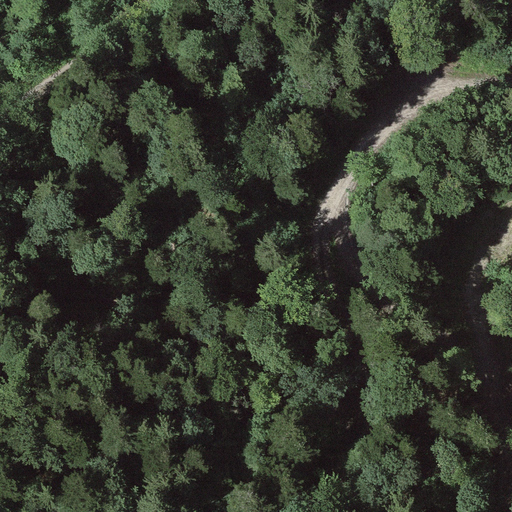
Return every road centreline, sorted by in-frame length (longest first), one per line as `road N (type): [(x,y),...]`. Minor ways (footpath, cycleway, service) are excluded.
road 1 (track): [(511,71),(484,73),(397,106),(354,146),(316,209),(317,261),(353,349),(368,424),(333,483),(287,511)]
road 2 (track): [(0,104),(153,0)]
